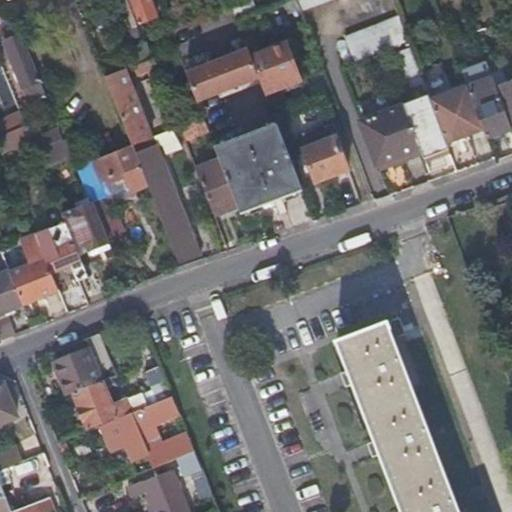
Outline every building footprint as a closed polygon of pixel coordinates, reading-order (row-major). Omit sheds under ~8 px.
[(128,0),(138,23),(156,16),(150,0),(128,0)] [(299,8),(296,0),(284,0),(236,19),(245,43),(304,20),(299,8)] [(405,38),(396,14),(341,36),(350,59),(405,38)] [(45,92),(20,33),(7,39),(32,98),(45,92)] [(132,63),(148,56),(143,42),(127,49),(132,63)] [(286,42),(250,55),(265,93),(299,80),(286,42)] [(153,68),(149,58),(130,65),(134,75),(153,68)] [(486,139),(511,131),(509,126),(494,86),(486,62),(460,71),(466,87),(482,129),(486,139)] [(131,143),(149,136),(123,68),(104,76),(131,143)] [(511,79),(494,86),(509,126),(511,125),(511,79)] [(441,96),(457,138),(482,129),(466,87),(441,96)] [(444,143),(457,138),(441,96),(429,101),(444,143)] [(359,120),(375,163),(419,147),(402,104),(359,120)] [(0,117),(0,133),(24,124),(18,110),(0,117)] [(208,132),(203,118),(178,126),(184,141),(208,132)] [(310,166),(315,181),(348,169),(330,122),(298,134),(305,153),(300,154),(305,168),(310,166)] [(301,187),(277,123),(214,148),(219,158),(237,205),(240,213),(301,187)] [(24,124),(0,133),(0,146),(29,135),(24,124)] [(30,138),(34,148),(64,136),(60,126),(30,138)] [(181,148),(173,128),(151,135),(154,143),(156,147),(162,145),(165,153),(181,148)] [(41,165),(71,153),(64,136),(34,148),(41,165)] [(134,151),(131,143),(76,166),(88,194),(90,200),(91,202),(105,235),(121,229),(109,200),(100,177),(127,167),(134,186),(146,181),(134,151)] [(198,255),(156,147),(154,143),(134,151),(146,181),(179,263),(198,255)] [(419,147),(375,163),(378,169),(421,153),(419,147)] [(219,158),(195,168),(213,214),(237,205),(219,158)] [(127,167),(100,177),(109,200),(135,189),(134,186),(127,167)] [(90,200),(88,194),(73,201),(75,206),(90,200)] [(75,206),(60,212),(64,221),(77,252),(88,248),(107,240),(105,235),(91,202),(90,200),(75,206)] [(44,257),(50,272),(64,267),(70,264),(72,270),(76,279),(77,279),(86,275),(77,252),(64,221),(34,233),(44,257)] [(44,257),(34,233),(20,239),(27,258),(29,263),(44,257)] [(107,240),(88,248),(90,254),(110,246),(107,240)] [(9,271),(22,303),(57,289),(50,272),(44,257),(29,263),(23,265),(9,271)] [(0,338),(12,334),(2,311),(4,310),(6,314),(16,310),(14,306),(22,303),(9,271),(9,270),(0,273),(0,338)] [(458,511),(386,319),(335,339),(399,511),(458,511)] [(99,331),(85,337),(88,346),(52,361),(65,393),(71,390),(101,378),(116,372),(111,361),(99,331)] [(71,390),(86,428),(114,417),(170,394),(154,355),(139,361),(149,388),(111,403),(101,378),(71,390)] [(3,381),(0,382),(0,420),(16,414),(3,381)] [(170,394),(114,417),(115,418),(99,424),(109,450),(124,444),(130,458),(141,454),(146,452),(144,447),(142,442),(152,438),(147,424),(177,412),(170,394)] [(146,452),(152,467),(159,464),(176,457),(192,450),(185,433),(185,431),(144,447),(146,452)] [(0,467),(19,460),(13,446),(0,451),(0,467)] [(192,450),(176,457),(181,472),(198,466),(192,450)] [(153,511),(188,511),(171,468),(144,479),(141,480),(140,479),(126,484),(132,496),(138,493),(145,491),(153,511)] [(209,493),(205,483),(201,472),(190,476),(199,497),(209,493)] [(12,511),(11,508),(0,481),(0,511),(12,511)] [(124,489),(111,493),(116,506),(128,502),(124,489)] [(51,511),(53,511),(46,493),(11,508),(12,511),(51,511)]
